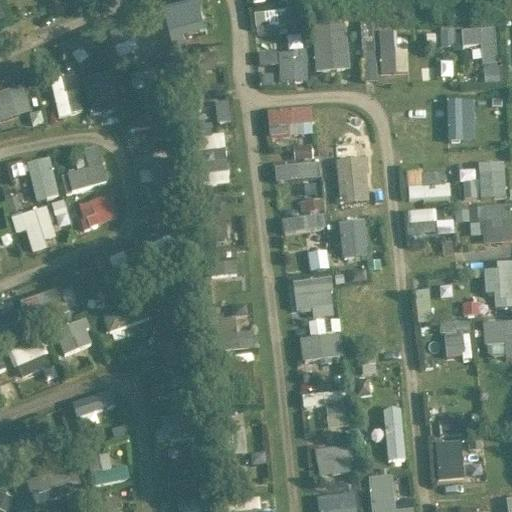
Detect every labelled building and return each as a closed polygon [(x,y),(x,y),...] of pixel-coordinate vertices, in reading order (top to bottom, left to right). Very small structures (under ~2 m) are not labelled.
[(172,42),(185,39),(181,27),(203,21),(197,0),(173,0),(162,3),(172,42)] [(275,18),(276,28),(301,25),(298,2),(253,7),(255,20),(275,18)] [(108,27),(114,40),(117,38),(123,51),(139,44),(145,56),(159,50),(142,12),(108,27)] [(360,27),(362,56),(375,56),(373,26),(360,27)] [(349,73),(344,30),(315,32),(319,76),(349,73)] [(494,32),(461,35),(462,50),(481,49),(482,68),(496,67),(494,32)] [(439,35),(440,51),(454,50),(453,34),(439,35)] [(407,77),(406,55),(396,56),(395,35),(378,36),(380,78),(407,77)] [(434,45),(434,35),(425,35),(426,45),(434,45)] [(169,70),(170,80),(180,79),(176,55),(166,57),(169,70)] [(259,69),(268,69),(267,56),(258,57),(259,69)] [(46,71),(49,81),(58,78),(55,68),(46,71)] [(170,80),(169,70),(129,77),(132,90),(144,88),(147,107),(174,102),(170,80)] [(498,71),(483,72),(484,88),(499,87),(498,71)] [(271,75),(260,76),(261,88),(272,87),(271,75)] [(21,80),(25,92),(37,89),(34,76),(21,80)] [(195,76),(183,77),(184,92),(196,91),(195,76)] [(90,119),(117,113),(114,101),(116,101),(111,77),(82,84),(90,119)] [(81,114),(74,78),(50,83),(59,121),(70,119),(70,116),(81,114)] [(15,90),(12,82),(0,85),(0,94),(0,95),(15,90)] [(0,124),(24,117),(16,91),(0,96),(0,124)] [(446,145),(475,143),(473,102),(444,103),(446,145)] [(230,126),(228,106),(216,107),(218,127),(230,126)] [(186,141),(181,112),(140,118),(127,133),(127,135),(150,131),(152,146),(186,141)] [(303,128),(311,127),(312,127),(311,112),(267,116),(268,131),(270,130),(271,140),(290,139),(289,129),(303,128)] [(229,187),(228,184),(223,138),(212,140),(210,128),(192,130),(194,142),(193,142),(195,157),(192,157),(195,180),(200,179),(201,190),(229,187)] [(188,141),(179,142),(180,152),(189,150),(188,141)] [(179,151),(178,144),(168,146),(169,153),(179,151)] [(310,148),(293,150),(295,165),(312,163),(310,148)] [(106,186),(96,151),(83,155),(88,173),(61,180),(66,198),(106,186)] [(189,152),(180,153),(181,163),(190,162),(189,152)] [(28,164),(33,204),(58,201),(52,161),(28,164)] [(146,190),(148,206),(182,201),(176,161),(158,164),(161,187),(146,190)] [(355,167),(336,169),(340,208),(368,204),(364,174),(367,170),(367,165),(363,162),(358,163),(355,167)] [(190,164),(180,165),(181,174),(191,173),(190,164)] [(10,169),(14,181),(27,176),(24,165),(10,169)] [(478,184),(480,201),(480,202),(505,201),(503,166),(477,168),(478,184)] [(276,184),(321,182),(321,167),(276,169),(276,184)] [(406,175),(406,179),(407,191),(408,191),(408,201),(409,203),(450,200),(449,188),(444,188),(443,176),(422,177),(422,174),(406,175)] [(463,202),(474,201),(473,185),(462,186),(463,202)] [(83,234),(118,222),(110,199),(79,210),(83,223),(80,224),(83,234)] [(16,201),(7,203),(10,215),(19,212),(16,201)] [(50,207),(54,220),(66,217),(63,203),(50,207)] [(215,215),(214,203),(193,205),(194,217),(215,215)] [(324,214),(323,203),(301,205),(302,216),(324,214)] [(511,233),(510,208),(483,210),(486,245),(511,243),(511,233)] [(46,211),(11,223),(16,238),(25,235),(32,257),(47,253),(44,245),(55,241),(46,211)] [(407,237),(452,235),(451,211),(406,213),(407,237)] [(481,224),(480,211),(468,212),(469,225),(481,224)] [(455,226),(469,225),(468,213),(454,214),(455,226)] [(200,249),(226,246),(223,215),(196,218),(200,249)] [(282,222),(283,236),(326,231),(325,218),(282,222)] [(338,227),(342,263),(355,261),(354,253),(367,252),(364,225),(338,227)] [(9,236),(0,239),(3,248),(12,244),(9,236)] [(158,277),(189,265),(181,244),(172,247),(169,240),(151,247),(158,264),(153,265),(158,277)] [(189,247),(190,257),(199,256),(198,246),(189,247)] [(214,268),(215,280),(236,278),(234,253),(206,256),(207,268),(214,268)] [(326,254),(307,256),(309,274),(328,272),(326,254)] [(126,255),(110,259),(113,271),(129,266),(126,255)] [(379,271),(378,262),(366,264),(367,273),(379,271)] [(511,312),(511,265),(496,266),(497,273),(483,274),(485,298),(493,297),(494,314),(511,312)] [(103,282),(113,304),(144,290),(134,268),(103,282)] [(84,271),(62,279),(71,301),(92,292),(84,271)] [(334,279),(335,288),(344,287),(343,278),(334,279)] [(296,313),(311,312),(331,309),(329,296),(332,295),(330,282),(292,287),(296,313)] [(158,283),(147,288),(151,297),(162,292),(158,283)] [(199,291),(202,309),(213,307),(211,289),(199,291)] [(430,292),(416,293),(418,326),(432,326),(430,292)] [(61,309),(56,294),(55,293),(20,306),(32,341),(53,333),(49,322),(64,316),(61,309)] [(184,296),(172,298),(173,307),(185,305),(184,296)] [(462,307),(463,319),(479,318),(478,306),(462,307)] [(109,336),(133,326),(127,310),(102,320),(109,336)] [(18,314),(14,316),(0,320),(0,354),(28,345),(18,314)] [(90,332),(85,322),(54,335),(64,359),(91,347),(85,334),(90,332)] [(325,337),(323,323),(308,325),(310,339),(325,337)] [(339,323),(324,324),(325,337),(340,335),(339,323)] [(469,337),(468,324),(453,325),(454,336),(454,338),(469,337)] [(511,363),(511,325),(482,327),(483,349),(486,349),(487,358),(494,362),(505,361),(505,364),(511,363)] [(166,368),(176,366),(196,363),(193,342),(187,343),(185,330),(171,332),(173,345),(164,346),(166,357),(164,357),(166,368)] [(206,334),(196,334),(196,345),(207,345),(206,334)] [(230,354),(255,353),(254,334),(229,336),(230,354)] [(302,366),(319,364),(330,362),(342,361),(339,338),(299,343),(302,366)] [(461,360),(461,357),(459,339),(444,341),(446,362),(461,360)] [(11,355),(18,370),(22,381),(49,369),(45,359),(38,343),(11,355)] [(359,359),(360,369),(375,367),(374,357),(359,359)] [(424,372),(433,372),(432,364),(423,364),(424,372)] [(246,368),(219,370),(220,383),(247,381),(246,368)] [(187,404),(187,396),(195,395),(193,371),(184,372),(170,373),(170,374),(155,376),(158,403),(172,402),(173,405),(187,404)] [(344,380),(334,381),(334,391),(344,390),(344,380)] [(303,411),(325,409),(327,419),(344,417),(343,407),(346,406),(344,394),(301,399),(303,411)] [(202,397),(191,398),(192,407),(203,406),(202,397)] [(98,401),(69,409),(80,449),(109,441),(98,401)] [(382,412),(385,464),(405,463),(402,411),(382,412)] [(215,416),(206,417),(207,429),(216,428),(215,416)] [(438,418),(440,441),(464,439),(463,416),(438,418)] [(471,417),(471,426),(480,426),(480,417),(471,417)] [(170,433),(172,444),(205,439),(204,428),(192,430),(191,418),(160,422),(162,433),(162,434),(170,433)] [(121,429),(111,433),(114,442),(124,439),(121,429)] [(222,459),(229,458),(246,457),(244,431),(220,433),(222,459)] [(157,446),(163,445),(162,434),(162,433),(155,434),(157,446)] [(62,435),(39,444),(45,460),(69,451),(62,435)] [(350,446),(349,435),(340,436),(341,447),(350,446)] [(467,443),(468,453),(481,452),(480,442),(467,443)] [(434,447),(437,485),(463,482),(460,445),(434,447)] [(38,446),(29,449),(35,463),(43,460),(38,446)] [(35,463),(29,449),(29,448),(0,458),(6,471),(7,475),(35,465),(35,463)] [(318,468),(319,480),(351,476),(350,464),(353,463),(351,450),(314,454),(316,468),(318,468)] [(202,452),(191,453),(192,461),(203,461),(202,452)] [(265,467),(264,456),(250,457),(252,469),(265,467)] [(93,491),(129,483),(126,470),(111,473),(108,458),(86,463),(89,478),(83,479),(86,491),(93,489),(93,491)] [(216,475),(223,475),(231,474),(229,458),(222,459),(215,460),(216,475)] [(31,501),(33,500),(46,495),(50,504),(73,496),(73,494),(82,491),(75,469),(26,487),(31,501)] [(6,471),(5,472),(0,473),(0,485),(10,482),(7,475),(6,471)] [(247,472),(231,474),(223,475),(226,501),(249,499),(247,472)] [(394,511),(391,480),(368,482),(370,511),(394,511)] [(348,494),(347,486),(337,487),(338,495),(348,494)] [(104,493),(95,494),(96,502),(105,501),(104,493)] [(0,495),(0,511),(6,511),(11,500),(0,495)] [(355,511),(354,496),(316,501),(317,511),(355,511)]
